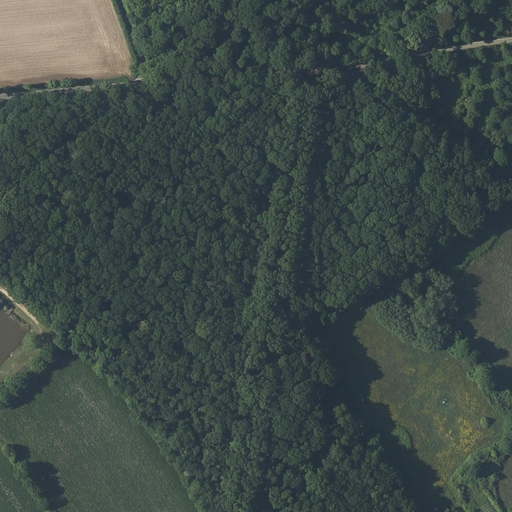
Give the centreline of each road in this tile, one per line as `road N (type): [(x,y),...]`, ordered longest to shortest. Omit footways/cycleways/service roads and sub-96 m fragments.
road 1 (unclassified): [(0,97),(338,66)]
road 2 (unclassified): [(338,66),(511,173)]
road 3 (unclassified): [(338,66),(511,41)]
